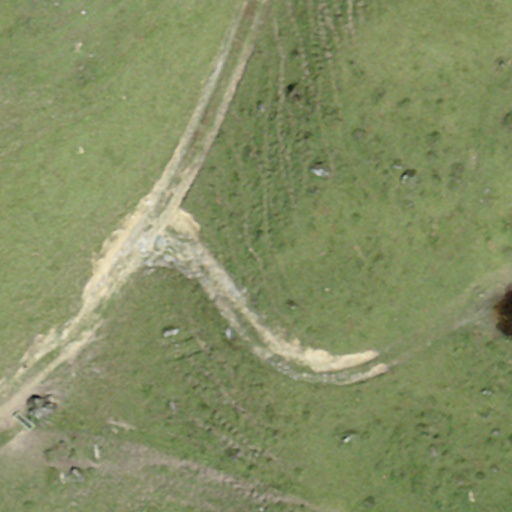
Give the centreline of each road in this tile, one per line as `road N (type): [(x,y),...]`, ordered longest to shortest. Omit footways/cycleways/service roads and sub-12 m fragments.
road 1 (track): [(0,399),(130,252),(196,140),(253,0)]
road 2 (track): [(130,252),(177,257),(297,366),(377,358),(511,296)]
road 3 (track): [(377,358),(489,174),(489,119),(511,91)]
